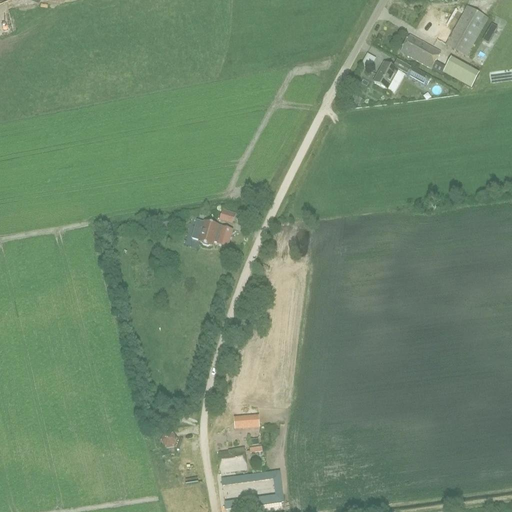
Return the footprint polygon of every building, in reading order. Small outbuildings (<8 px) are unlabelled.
[(426,17),(422,24),(419,31),(466,58),(488,20),(467,8),(464,14),(456,10),(446,28),(426,17)] [(451,59),(445,70),(442,67),(442,66),(437,63),(442,54),(410,36),(401,53),(441,76),(443,74),(472,89),(480,75),(451,59)] [(377,60),(380,50),(372,47),(369,58),(377,60)] [(387,91),(398,71),(385,64),(374,83),(387,91)] [(426,89),(431,80),(412,69),(407,78),(426,89)] [(348,109),(350,106),(353,108),(358,98),(351,94),(344,107),(348,109)] [(356,104),(362,107),(364,102),(359,99),(356,104)] [(233,225),(236,215),(223,211),(219,221),(233,225)] [(171,220),(160,222),(162,230),(172,227),(171,220)] [(217,245),(228,248),(233,231),(222,228),(222,229),(217,228),(217,226),(207,223),(206,224),(197,221),(191,240),(201,243),(201,244),(203,244),(204,246),(208,247),(210,246),(212,247),(213,242),(218,244),(217,245)] [(239,419),(240,429),(259,428),(259,418),(239,419)] [(178,440),(172,433),(163,435),(161,442),(166,449),(174,448),(178,440)] [(247,471),(244,450),(218,454),(221,474),(247,471)] [(280,472),(222,480),(222,486),(274,480),(276,498),(225,504),(226,510),(283,503),(280,472)]
